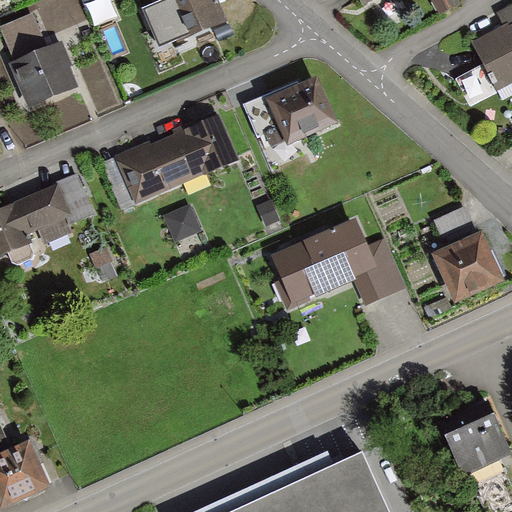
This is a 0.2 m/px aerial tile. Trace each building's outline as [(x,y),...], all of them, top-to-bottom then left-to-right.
[(146,15),(161,50),(225,22),(215,0),(174,0),(175,2),(146,15)] [(475,45),(498,87),(511,79),(511,5),(496,14),(504,30),(475,45)] [(0,28),(0,29),(32,104),(67,89),(35,13),(0,28)] [(319,79),(273,100),(291,140),(337,119),(319,79)] [(217,120),(121,162),(137,198),(233,156),(217,120)] [(60,186),(0,212),(0,250),(74,217),(60,186)] [(464,208),(432,221),(440,239),(472,226),(464,208)] [(276,256),(295,300),(355,274),(366,302),(402,286),(381,237),(366,244),(357,221),(276,256)] [(484,233),(437,255),(458,299),(504,277),(484,233)] [(444,422),(463,470),(511,450),(493,402),(444,422)] [(0,453),(0,501),(2,505),(49,484),(29,440),(0,453)] [(388,511),(364,456),(239,511),(388,511)]
